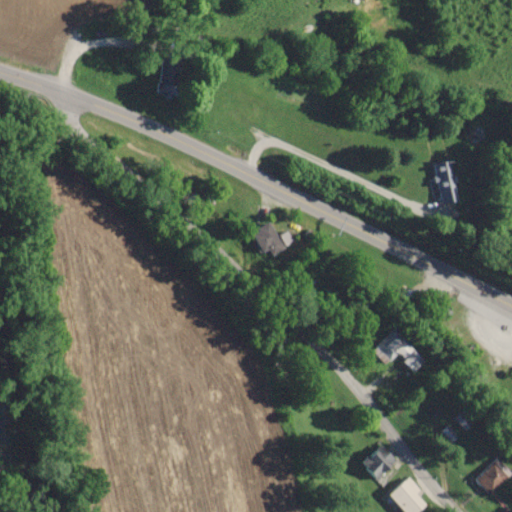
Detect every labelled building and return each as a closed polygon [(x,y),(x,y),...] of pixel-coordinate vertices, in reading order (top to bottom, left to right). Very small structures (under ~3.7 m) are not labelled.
[(161,59),(184,63),(176,100),(154,96),(161,59)] [(430,164),(446,160),(455,202),(439,205),(430,164)] [(250,236),(256,233),(254,229),(266,223),(281,249),(268,256),(264,248),(259,251),(250,236)] [(365,354),(389,332),(418,364),(405,375),(395,363),(382,374),(365,354)] [(358,463),(377,446),(392,463),(374,480),(358,463)] [(473,480),(494,460),(509,476),(487,496),(473,480)] [(398,511),(414,511),(421,506),(413,496),(418,492),(406,478),(385,496),(398,511)]
